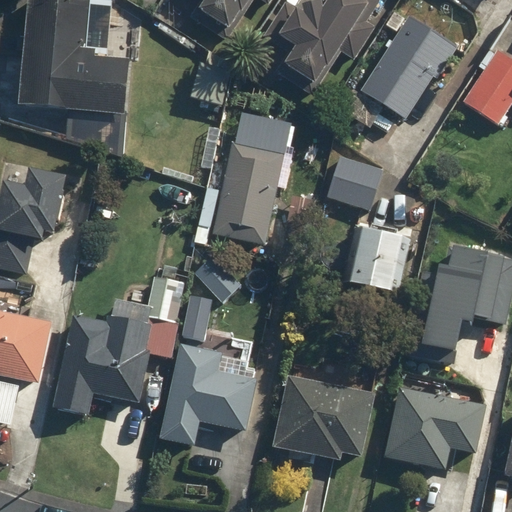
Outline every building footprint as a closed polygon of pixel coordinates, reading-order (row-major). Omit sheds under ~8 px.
[(22,0),(19,59),(8,59),(7,76),(0,75),(0,97),(17,98),(16,115),(80,119),(121,121),(124,66),(104,65),(108,3),(86,2),(53,0),(22,0)] [(196,0),(202,4),(190,24),(223,45),(227,37),(251,0),(196,0)] [(323,0),(317,10),(297,16),(286,9),(266,43),(289,57),(277,79),(311,99),(358,21),(367,27),(383,0),(323,0)] [(396,37),(357,96),(351,92),(336,114),(369,136),(375,127),(383,132),(392,119),(402,126),(431,83),(435,86),(455,55),(451,52),(406,22),(394,14),(384,29),(396,37)] [(511,65),(494,55),(462,113),(499,133),(511,109),(511,65)] [(211,131),(215,108),(222,110),(230,70),(222,69),(224,60),(206,56),(204,65),(197,64),(189,103),(196,105),(192,128),(211,131)] [(245,123),(240,149),(230,147),(212,242),(228,245),(263,252),(286,131),(245,123)] [(333,158),(320,200),(369,216),(383,173),(333,158)] [(23,179),(22,194),(0,192),(0,273),(38,277),(41,241),(55,242),(56,225),(62,225),(65,183),(23,179)] [(309,242),(315,195),(286,190),(279,237),(309,242)] [(399,308),(412,248),(351,235),(338,294),(399,308)] [(467,337),(469,330),(489,334),(502,266),(449,256),(445,276),(424,272),(408,357),(453,366),(459,335),(467,337)] [(211,258),(192,276),(223,308),(241,290),(211,258)] [(211,305),(186,300),(178,342),(203,347),(211,305)] [(0,317),(0,430),(9,432),(20,386),(34,389),(48,328),(0,317)] [(87,422),(92,400),(136,410),(148,329),(104,322),(103,327),(69,319),(47,413),(87,422)] [(176,328),(152,326),(149,361),(172,363),(176,328)] [(181,350),(179,357),(158,443),(191,451),(197,427),(245,439),(258,387),(215,376),(219,359),(181,350)] [(337,472),(340,459),(359,463),(374,402),(287,381),(280,412),(269,456),(337,472)] [(441,475),(445,457),(473,463),(484,410),(456,404),(396,392),(381,463),(441,475)] [(511,426),(508,445),(499,483),(511,485),(511,426)]
